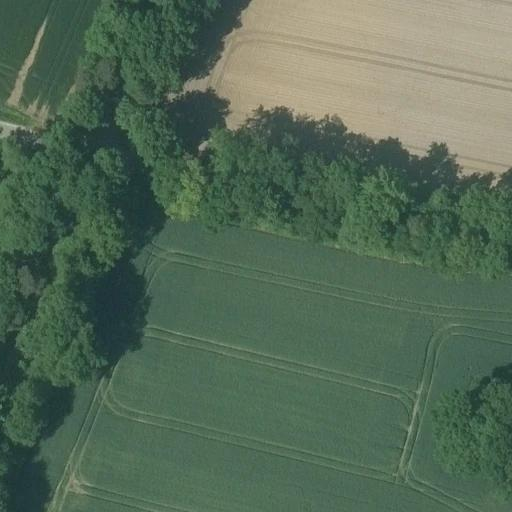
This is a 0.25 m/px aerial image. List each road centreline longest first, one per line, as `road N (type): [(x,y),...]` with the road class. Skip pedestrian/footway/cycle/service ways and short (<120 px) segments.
road 1 (unclassified): [(511,247),(102,159)]
road 2 (unclassified): [(102,159),(0,406)]
road 3 (track): [(102,159),(162,0)]
